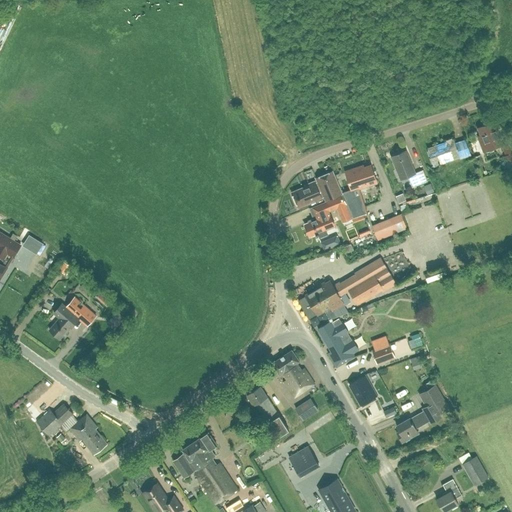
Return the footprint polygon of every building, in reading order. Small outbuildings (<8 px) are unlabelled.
[(482,151),(501,145),(500,142),(493,122),(477,127),(480,136),(477,137),(481,148),(482,151)] [(455,144),(453,139),(428,148),(433,165),(459,156),(459,157),(469,154),(465,141),(455,144)] [(501,143),(505,156),(503,156),(507,168),(511,166),(511,149),(509,141),(501,143)] [(415,173),(408,155),(405,150),(391,155),(400,179),(408,176),(412,186),(427,180),(422,169),(415,173)] [(474,156),(476,163),(482,161),(480,154),(474,156)] [(360,169),(360,167),(345,172),(351,189),(358,187),(358,189),(377,183),(371,166),(360,169)] [(325,200),(342,194),(333,171),(316,178),(317,181),(291,192),(297,207),(324,196),(325,200)] [(427,194),(434,191),(430,183),(423,185),(427,194)] [(356,202),(352,191),(345,193),(353,217),(363,213),(359,201),(356,202)] [(399,203),(406,200),(403,193),(396,196),(399,203)] [(342,195),(310,208),(314,219),(305,223),(310,235),(317,232),(319,237),(327,234),(325,229),(334,225),(328,210),(337,207),(342,221),(351,217),(342,195)] [(402,214),(410,211),(406,202),(399,206),(402,214)] [(378,239),(391,234),(405,228),(406,228),(401,215),(386,221),(372,226),(378,239)] [(406,221),(410,234),(420,231),(416,218),(406,221)] [(0,232),(0,276),(6,267),(1,263),(7,253),(12,257),(20,245),(14,241),(17,235),(13,232),(9,238),(0,232)] [(341,243),(337,235),(320,241),(324,250),(341,243)] [(344,253),(352,250),(349,243),(341,246),(344,253)] [(361,284),(349,291),(357,305),(381,290),(382,292),(397,284),(380,256),(354,272),(355,273),(361,284)] [(50,257),(44,266),(47,268),(53,259),(50,257)] [(424,274),(427,282),(445,275),(442,268),(441,268),(424,274)] [(329,280),(305,294),(306,295),(316,314),(317,314),(324,310),(328,318),(334,316),(338,314),(348,311),(345,305),(350,302),(345,293),(349,291),(361,284),(355,273),(340,282),(339,281),(332,285),(329,280)] [(85,280),(80,286),(89,293),(93,287),(85,280)] [(316,314),(306,295),(298,300),(308,318),(316,314)] [(96,315),(75,297),(66,307),(62,303),(54,312),(60,317),(49,330),(59,339),(70,328),(71,329),(80,320),(87,326),(96,315)] [(340,322),(338,318),(330,323),(328,321),(317,328),(330,351),(328,352),(336,366),(354,356),(352,352),(357,348),(351,338),(350,339),(346,332),(347,331),(341,321),(340,322)] [(409,340),(412,348),(423,344),(421,336),(409,340)] [(372,350),(377,364),(396,357),(390,343),(372,350)] [(284,382),(295,397),(315,383),(305,368),(302,370),(297,363),(300,362),(292,350),(272,363),(280,375),(283,373),(287,380),(284,382)] [(414,369),(424,367),(420,354),(410,358),(414,369)] [(362,405),(367,402),(366,401),(376,395),(364,375),(348,384),(360,404),(361,404),(362,405)] [(436,384),(420,394),(427,406),(423,408),(425,411),(432,423),(439,419),(442,417),(439,412),(449,406),(436,384)] [(288,429),(260,386),(246,395),(254,406),(256,405),(272,431),(274,430),(278,436),(288,429)] [(62,428),(60,426),(73,414),(63,404),(53,413),(50,409),(45,405),(33,416),(37,420),(36,421),(43,428),(41,430),(49,439),(51,437),(51,438),(62,428)] [(307,409),(303,404),(296,409),(303,419),(318,409),(315,404),(307,409)] [(386,416),(396,412),(393,406),(383,410),(386,416)] [(107,442),(95,428),(97,426),(86,413),(69,427),(79,440),(82,438),(93,453),(100,448),(103,448),(106,445),(106,443),(107,442)] [(411,435),(418,432),(415,428),(424,424),(419,415),(410,420),(409,418),(396,425),(399,431),(397,432),(403,442),(412,437),(411,435)] [(236,489),(209,449),(216,444),(207,432),(182,450),(184,453),(173,461),(184,476),(193,470),(216,503),(236,489)] [(65,438),(60,433),(56,437),(61,442),(65,438)] [(318,464),(308,446),(289,457),(299,475),(318,464)] [(474,484),(487,476),(476,456),(462,464),(474,484)] [(246,480),(255,475),(252,470),(243,476),(246,480)] [(453,508),(458,506),(454,498),(461,494),(452,478),(443,484),(447,492),(437,498),(444,511),(452,506),(453,508)] [(342,493),(334,480),(319,489),(332,511),(338,511),(341,511),(351,511),(354,510),(344,492),(342,493)] [(167,498),(157,483),(142,493),(155,511),(158,511),(164,509),(166,511),(177,511),(183,508),(173,494),(167,498)] [(252,503),(239,511),(263,511),(266,511),(260,502),(254,506),(252,503)]
